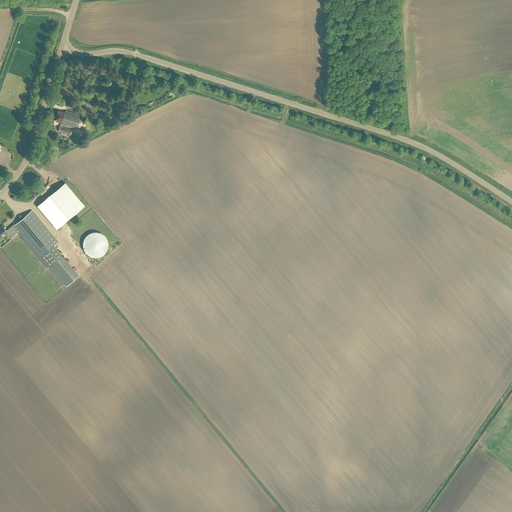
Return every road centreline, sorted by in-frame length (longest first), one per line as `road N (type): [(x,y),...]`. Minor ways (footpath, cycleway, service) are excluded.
road 1 (tertiary): [(511,201),(401,138),(126,51),(61,48)]
road 2 (tertiary): [(0,194),(29,152),(61,48)]
